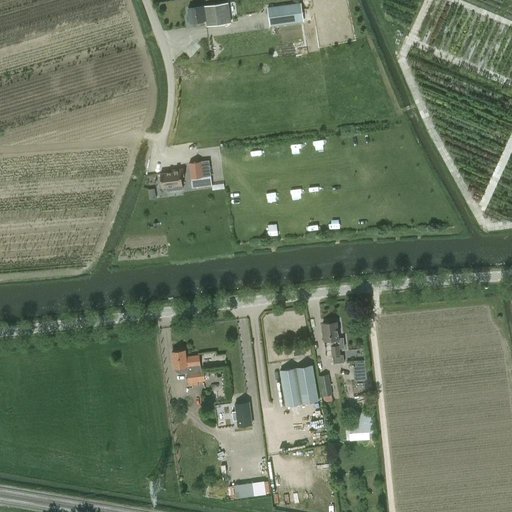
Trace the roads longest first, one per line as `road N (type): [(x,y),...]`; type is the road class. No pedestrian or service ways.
road 1 (unclassified): [(511,274),(0,332)]
road 2 (residential): [(159,153),(171,88),(145,0)]
